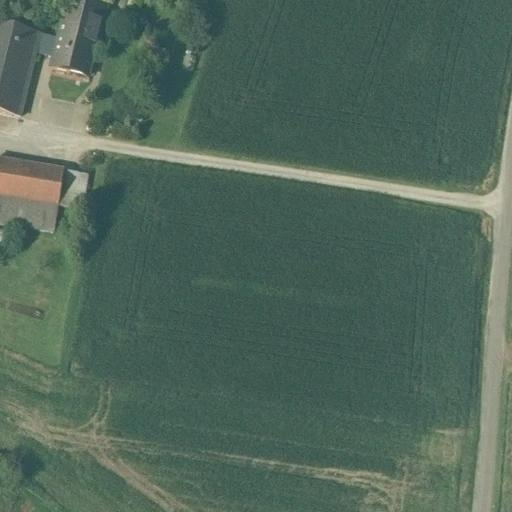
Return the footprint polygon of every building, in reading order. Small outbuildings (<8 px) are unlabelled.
[(54,59),(52,70),(87,79),(106,6),(81,0),(69,0),(59,42),(54,59)] [(40,36),(0,26),(0,78),(28,85),(35,54),(39,37),(40,36)] [(59,42),(39,37),(35,54),(54,59),(59,42)] [(0,78),(0,115),(20,120),(28,85),(0,78)] [(87,177),(0,162),(0,225),(53,234),(58,209),(81,213),(87,177)]
